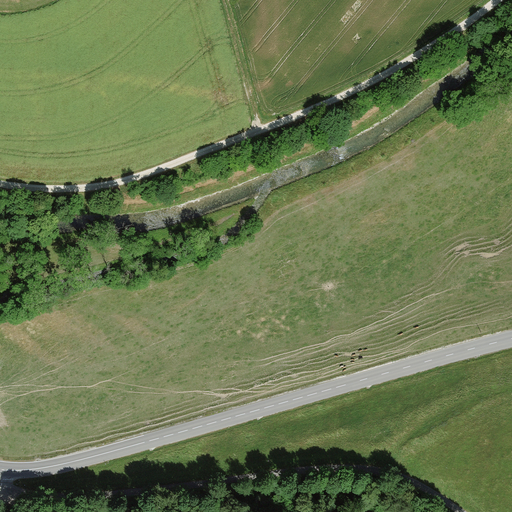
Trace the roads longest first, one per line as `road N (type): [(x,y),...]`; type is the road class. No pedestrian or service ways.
road 1 (track): [(495,0),(357,88),(189,157),(100,184),(0,184)]
road 2 (tertiary): [(0,468),(68,461),(511,338)]
road 3 (unclassified): [(0,481),(28,495),(77,496),(267,472),(372,469),(400,476),(460,511)]
road 4 (track): [(257,131),(222,0)]
